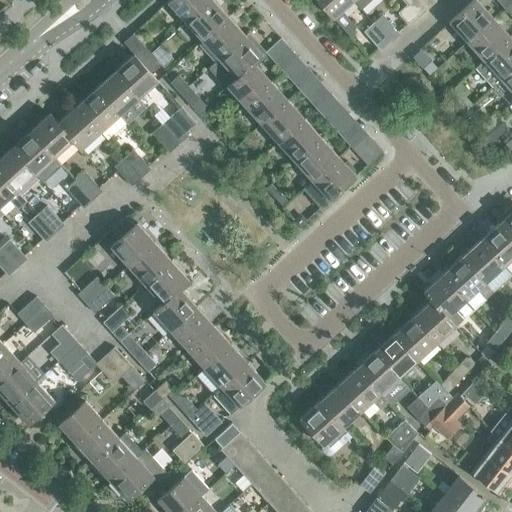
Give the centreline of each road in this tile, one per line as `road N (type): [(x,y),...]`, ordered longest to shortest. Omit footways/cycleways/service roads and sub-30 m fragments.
road 1 (residential): [(257,304),(303,352),(456,211),(412,165)]
road 2 (residential): [(412,165),(272,0)]
road 3 (residential): [(257,304),(412,165)]
